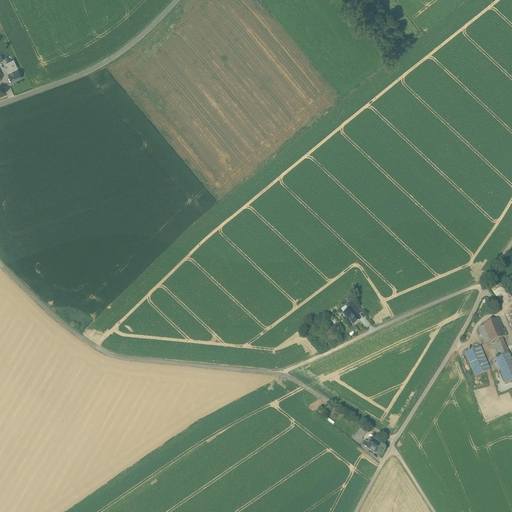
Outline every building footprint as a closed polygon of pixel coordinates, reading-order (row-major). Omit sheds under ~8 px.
[(8,73),(10,72),(15,69),(18,68),(14,59),(6,63),(8,67),(6,68),(8,73)] [(18,70),(16,71),(11,73),(8,74),(12,82),(22,78),(18,70)] [(352,302),(347,306),(349,310),(351,308),(353,311),(357,308),(352,302)] [(353,311),(351,308),(349,310),(343,314),(347,319),(349,318),(353,324),(360,320),(357,316),(353,311)] [(498,318),(484,324),(484,326),(491,342),(502,338),(506,336),(505,333),(498,318)] [(491,342),(484,326),(478,328),(485,345),(491,342)] [(502,338),(491,342),(498,357),(509,353),(502,338)] [(480,346),(465,353),(475,377),(490,371),(480,346)] [(509,353),(495,359),(498,365),(511,359),(509,353)] [(495,359),(490,361),(494,371),(499,369),(498,365),(495,359)] [(511,360),(511,359),(498,365),(499,369),(505,383),(511,380),(511,360)] [(360,429),(352,439),(359,444),(361,442),(363,440),(362,439),(366,433),(361,429),(360,429)] [(362,444),(368,448),(372,441),(369,439),(367,442),(364,441),(362,444)] [(368,448),(376,453),(380,446),(372,441),(368,448)]
